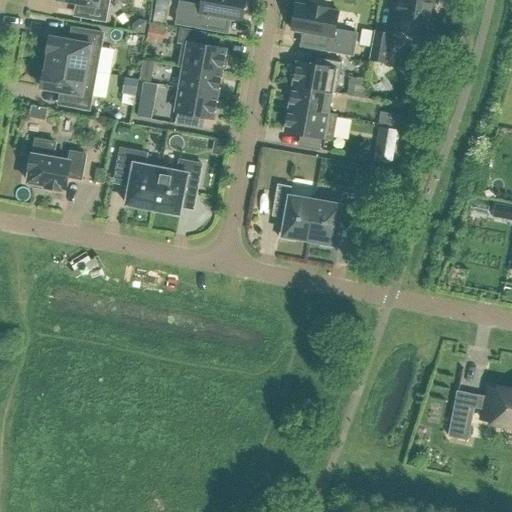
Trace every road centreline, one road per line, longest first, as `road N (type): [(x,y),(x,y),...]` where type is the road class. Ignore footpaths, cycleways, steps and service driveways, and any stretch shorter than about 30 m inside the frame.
road 1 (residential): [(511,321),(222,265)]
road 2 (residential): [(0,502),(28,227)]
road 3 (residential): [(222,265),(272,0)]
road 4 (residential): [(222,265),(28,227)]
